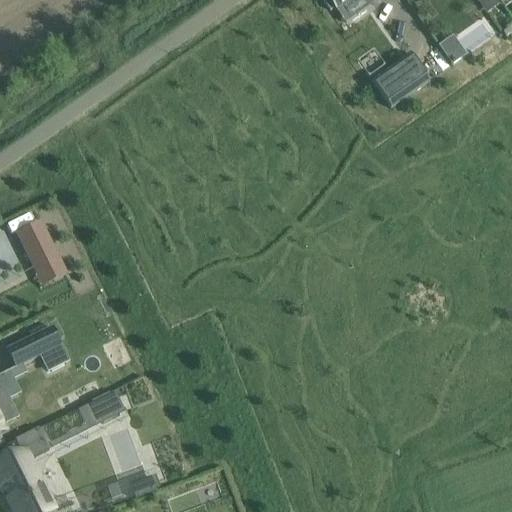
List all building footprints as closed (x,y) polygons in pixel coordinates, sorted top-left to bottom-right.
[(323,0),(323,1),(331,12),(333,10),(335,12),(351,0),(368,0),(372,5),(379,0),(323,0)] [(430,82),(411,54),(371,82),(391,109),(430,82)] [(58,259),(40,224),(17,235),(35,271),(58,259)] [(52,329),(6,352),(15,370),(61,347),(52,329)] [(4,375),(0,377),(0,435),(5,433),(0,422),(0,398),(12,392),(4,375)] [(96,380),(56,396),(62,410),(102,394),(96,380)] [(109,395),(91,403),(102,424),(119,416),(109,395)] [(22,455),(0,466),(0,489),(1,489),(12,511),(51,511),(54,511),(30,461),(49,451),(38,429),(15,441),(22,455)] [(151,478),(130,486),(135,500),(156,492),(151,478)]
